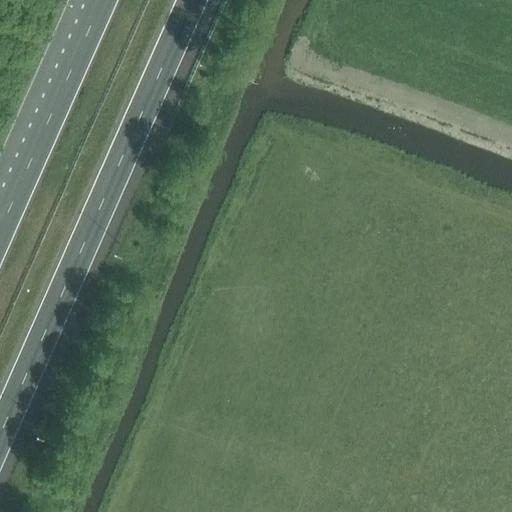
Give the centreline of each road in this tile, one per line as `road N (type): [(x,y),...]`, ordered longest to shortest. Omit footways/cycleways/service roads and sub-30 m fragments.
road 1 (motorway): [(0,431),(190,0)]
road 2 (motorway): [(105,0),(0,238)]
